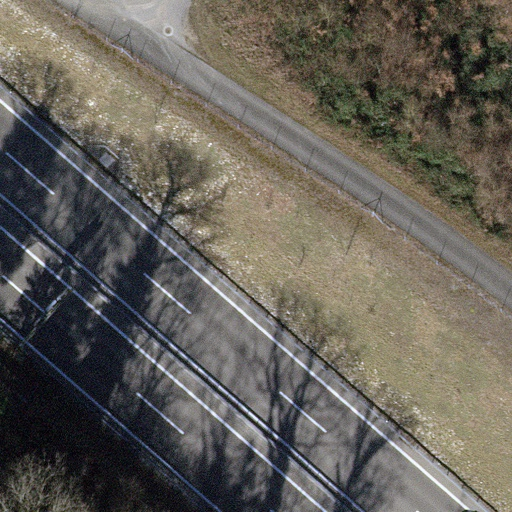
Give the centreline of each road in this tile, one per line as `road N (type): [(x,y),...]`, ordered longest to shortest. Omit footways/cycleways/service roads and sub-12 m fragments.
road 1 (trunk): [(420,511),(0,147)]
road 2 (track): [(511,285),(93,0)]
road 3 (trunk): [(0,272),(276,511)]
